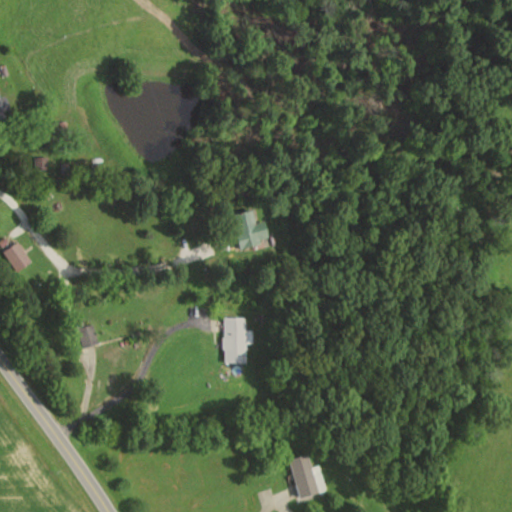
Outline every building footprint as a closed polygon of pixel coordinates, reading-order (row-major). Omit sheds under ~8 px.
[(238,248),(268,242),(263,221),(252,223),(250,210),(231,214),(238,248)] [(14,271),(28,262),(16,242),(1,251),(14,271)] [(245,363),(245,317),(222,317),(222,363),(245,363)] [(77,328),(82,348),(98,343),(92,324),(77,328)] [(287,459),(298,499),(324,492),(317,466),(310,468),(305,454),(287,459)]
